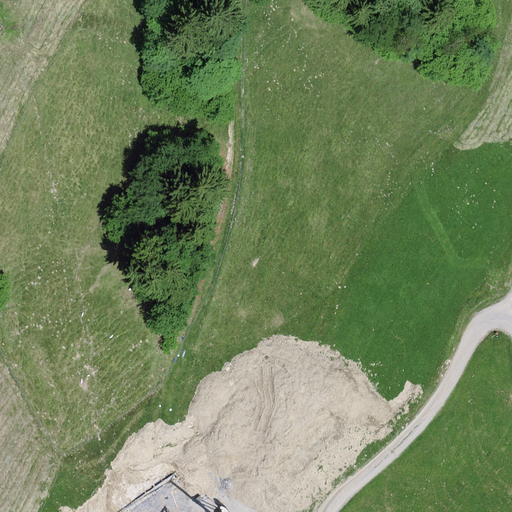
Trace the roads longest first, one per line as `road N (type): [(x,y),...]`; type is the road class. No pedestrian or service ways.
road 1 (track): [(232,0),(236,131),(221,238),(158,443),(158,505),(196,511)]
road 2 (track): [(329,511),(411,433),(474,331),(511,313)]
